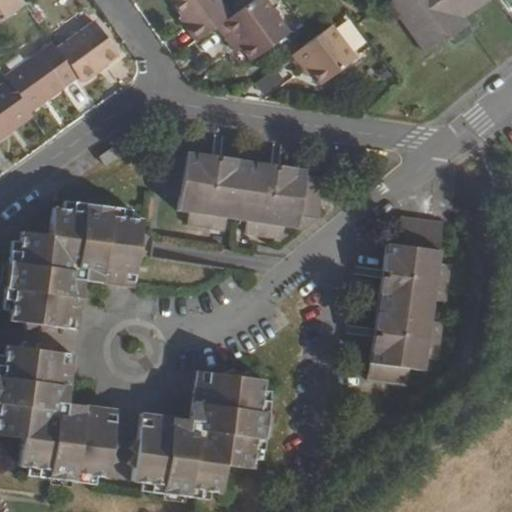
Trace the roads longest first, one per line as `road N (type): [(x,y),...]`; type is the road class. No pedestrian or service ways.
road 1 (residential): [(179,337),(246,310),(450,145)]
road 2 (residential): [(183,353),(175,384),(150,402),(104,393),(88,366),(92,335),(129,309),(159,315),(179,337)]
road 3 (residential): [(450,145),(186,102)]
road 4 (residential): [(186,102),(138,103),(0,198)]
road 5 (residential): [(113,0),(186,102)]
